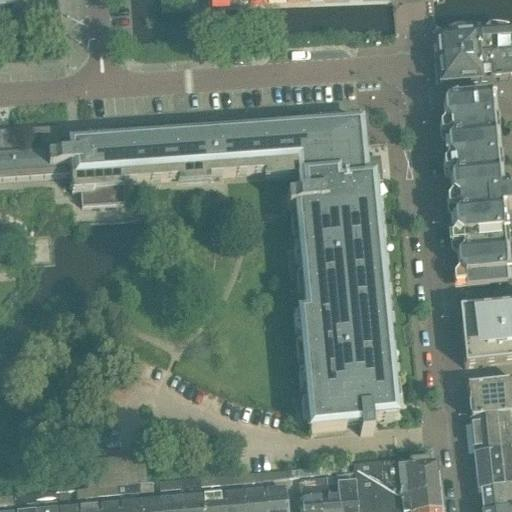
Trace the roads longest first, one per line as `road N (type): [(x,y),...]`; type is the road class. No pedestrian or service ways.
road 1 (unclassified): [(102,90),(377,68),(413,74)]
road 2 (residential): [(433,306),(461,511)]
road 3 (residential): [(416,102),(433,306)]
